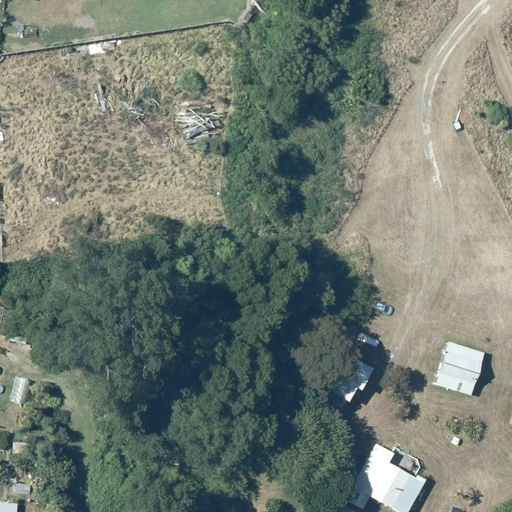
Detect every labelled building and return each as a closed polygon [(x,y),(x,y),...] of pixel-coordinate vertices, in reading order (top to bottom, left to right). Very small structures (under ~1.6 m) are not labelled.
[(487,352),(451,340),(437,384),(473,395),(487,352)] [(378,367),(354,352),(332,388),(356,403),(378,367)] [(66,420),(85,389),(52,370),(21,421),(41,433),(54,412),(66,420)] [(366,511),(375,496),(404,511),(410,511),(428,480),(391,460),(395,452),(378,443),(345,504),(329,496),(321,511),(366,511)] [(0,511),(27,511),(28,502),(0,500),(0,511)]
